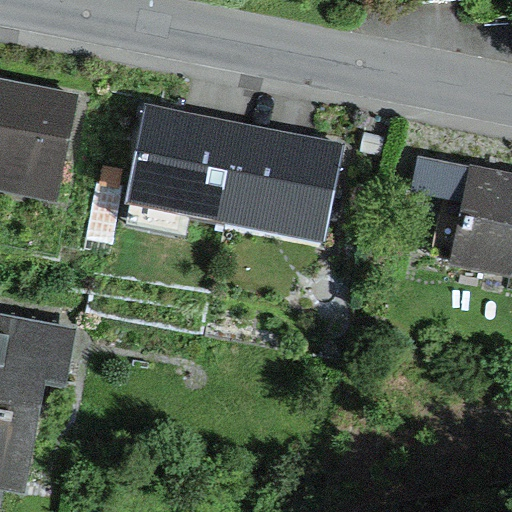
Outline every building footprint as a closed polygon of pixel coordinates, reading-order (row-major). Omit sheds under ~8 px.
[(0,188),(55,199),(74,95),(0,81),(0,188)] [(243,128),(150,110),(132,204),(226,222),(243,128)] [(337,146),(243,128),(226,222),(319,239),(337,146)] [(511,175),(422,159),(413,206),(447,213),(439,256),(511,269),(511,175)] [(70,327),(0,314),(0,491),(15,494),(36,378),(60,382),(70,327)]
